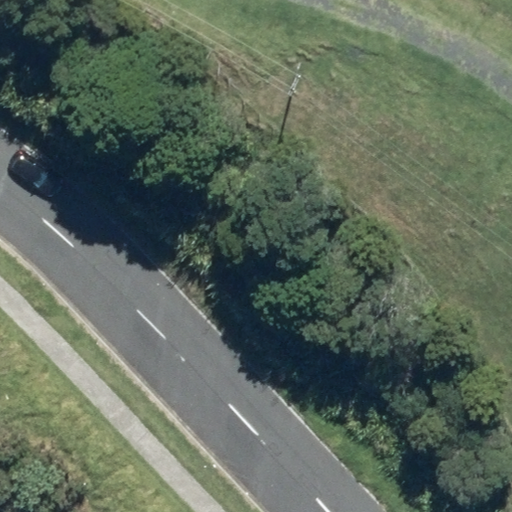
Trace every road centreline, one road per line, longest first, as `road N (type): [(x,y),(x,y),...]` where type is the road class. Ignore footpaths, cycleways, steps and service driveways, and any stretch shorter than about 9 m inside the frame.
road 1 (residential): [(336,511),(193,354),(0,186)]
road 2 (unknown): [(383,0),(429,15),(511,64)]
